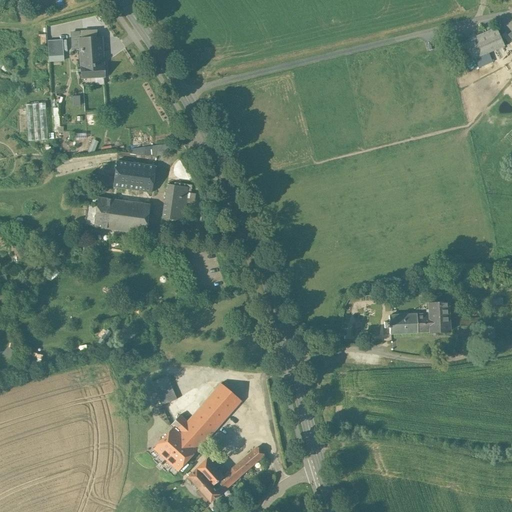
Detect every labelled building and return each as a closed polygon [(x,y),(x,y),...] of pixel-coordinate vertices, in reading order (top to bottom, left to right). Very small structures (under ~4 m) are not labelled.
[(496,28),(459,44),(467,62),(504,46),(496,28)] [(80,33),(70,33),(71,50),(81,50),(80,39),(80,33)] [(100,38),(80,39),(81,50),(82,77),(103,76),(100,38)] [(63,39),(48,39),(48,61),(64,60),(63,39)] [(46,102),(26,103),(27,140),(48,139),(46,102)] [(132,157),(169,151),(168,143),(131,149),(132,157)] [(155,166),(116,161),(116,165),(113,186),(113,187),(117,188),(151,193),(155,166)] [(116,165),(103,163),(100,184),(104,184),(113,186),(116,165)] [(113,186),(104,184),(102,197),(109,198),(109,199),(115,200),(117,188),(113,187),(113,186)] [(166,184),(162,218),(184,221),(188,187),(166,184)] [(94,227),(122,231),(126,201),(115,200),(109,199),(98,197),(96,206),(95,221),(94,227)] [(149,204),(126,201),(122,231),(145,234),(149,204)] [(96,206),(87,205),(85,220),(95,221),(96,206)] [(446,289),(425,290),(426,304),(429,304),(429,303),(447,302),(446,289)] [(447,302),(429,303),(429,304),(429,310),(430,332),(448,331),(447,302)] [(427,314),(388,316),(389,322),(384,322),(384,328),(389,328),(389,334),(430,332),(429,310),(427,310),(427,314)] [(478,319),(459,320),(460,333),(479,332),(478,319)] [(167,376),(151,382),(161,406),(177,399),(167,376)] [(172,428),(153,449),(178,471),(241,401),(220,383),(187,421),(180,415),(170,426),(172,428)] [(257,447),(222,477),(230,485),(264,455),(257,447)] [(222,477),(206,459),(188,477),(210,502),(230,485),(222,477)]
